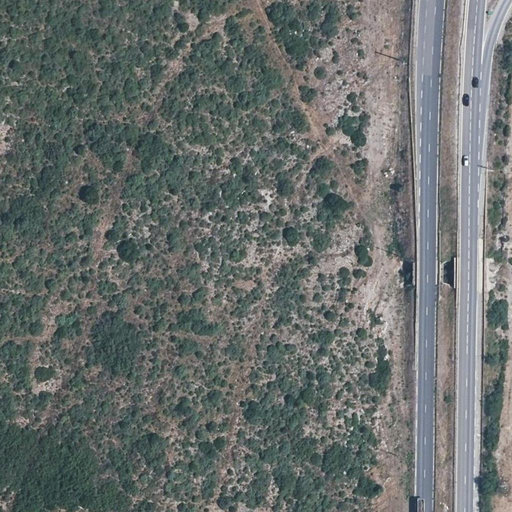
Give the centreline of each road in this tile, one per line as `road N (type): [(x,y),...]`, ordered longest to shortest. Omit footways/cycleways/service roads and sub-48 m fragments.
road 1 (primary): [(427,157),(424,511)]
road 2 (primary): [(465,511),(468,223)]
road 3 (primary): [(468,223),(482,66),(503,0)]
road 4 (primary): [(468,223),(475,0)]
road 5 (primary): [(434,0),(427,157)]
road 6 (primary): [(424,0),(427,157)]
